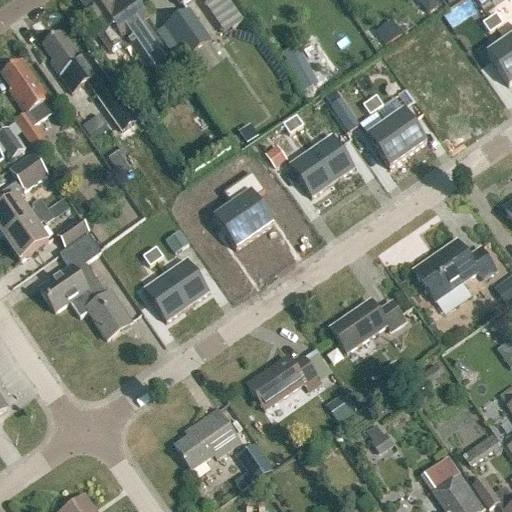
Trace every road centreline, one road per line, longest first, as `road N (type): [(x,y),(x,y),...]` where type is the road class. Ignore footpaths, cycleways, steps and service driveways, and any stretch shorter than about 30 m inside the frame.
road 1 (residential): [(86,431),(511,141)]
road 2 (residential): [(86,431),(0,310)]
